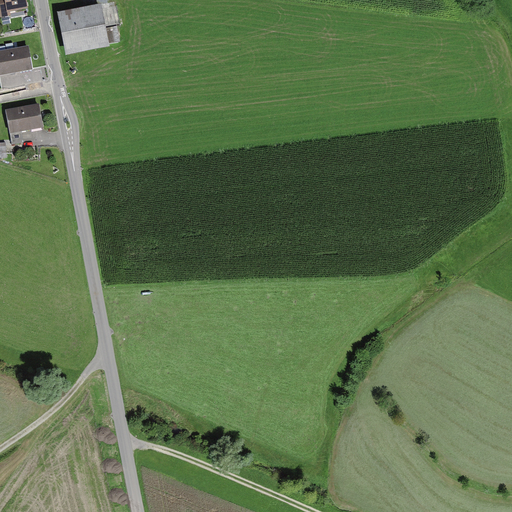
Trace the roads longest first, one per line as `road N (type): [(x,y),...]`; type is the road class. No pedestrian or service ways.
road 1 (unclassified): [(140,511),(41,0)]
road 2 (track): [(127,442),(165,449),(312,511)]
road 3 (track): [(110,356),(0,456)]
